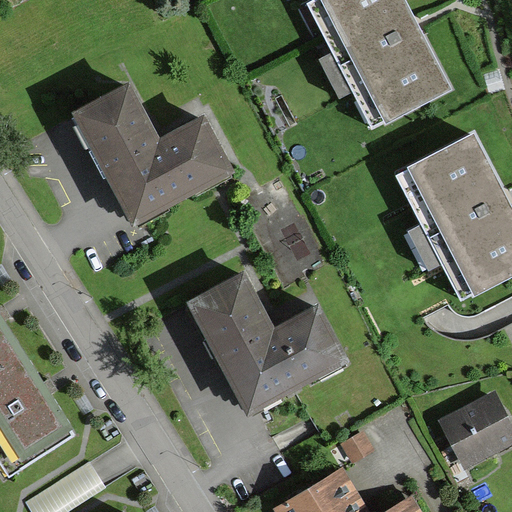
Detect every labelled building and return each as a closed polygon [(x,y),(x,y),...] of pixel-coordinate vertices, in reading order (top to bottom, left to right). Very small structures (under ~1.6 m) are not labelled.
[(367,129),(447,89),(402,0),(309,0),(302,3),(367,129)] [(200,121),(155,145),(125,88),(76,115),(129,215),(136,211),(139,217),(226,171),(200,121)] [(452,303),(511,272),(511,221),(469,137),(388,177),(452,303)] [(240,276),(190,303),(244,403),(250,400),(253,405),(281,391),(341,359),(315,309),(270,333),(240,276)] [(0,365),(20,353),(0,321),(0,365)] [(0,365),(0,441),(18,470),(72,435),(20,353),(0,365)] [(484,455),(511,440),(489,397),(443,421),(463,459),(481,449),(484,455)] [(358,434),(341,444),(352,462),(369,451),(358,434)] [(286,511),(354,511),(331,474),(282,504),(286,511)] [(382,511),(406,511),(400,502),(382,511)]
